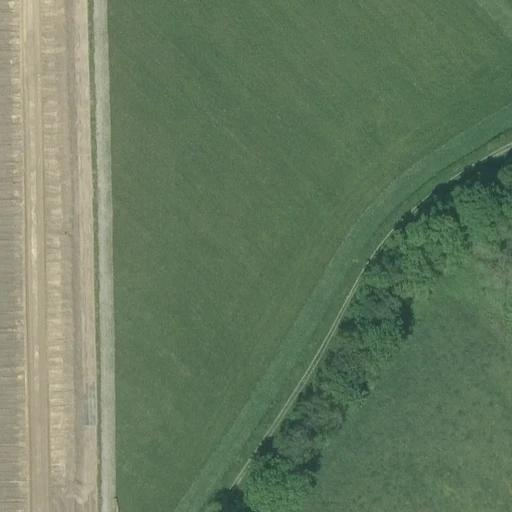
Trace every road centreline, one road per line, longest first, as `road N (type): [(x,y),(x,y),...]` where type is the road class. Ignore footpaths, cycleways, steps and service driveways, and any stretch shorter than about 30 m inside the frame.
road 1 (track): [(81,0),(89,511)]
road 2 (track): [(218,511),(399,217),(511,144)]
